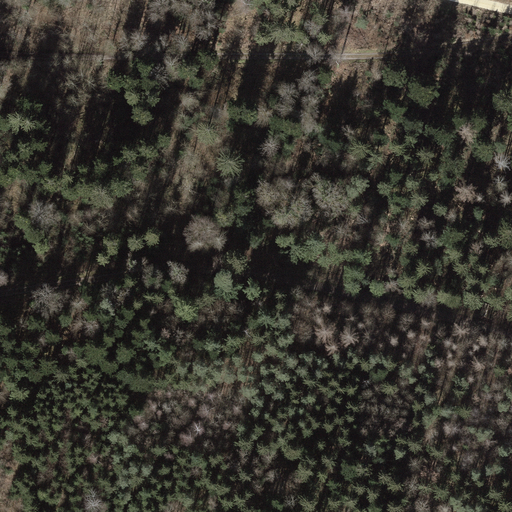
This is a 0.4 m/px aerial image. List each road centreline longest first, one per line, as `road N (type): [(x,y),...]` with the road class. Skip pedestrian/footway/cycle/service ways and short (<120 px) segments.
road 1 (track): [(0,293),(206,268),(264,274),(511,334)]
road 2 (track): [(0,53),(282,59),(511,37)]
